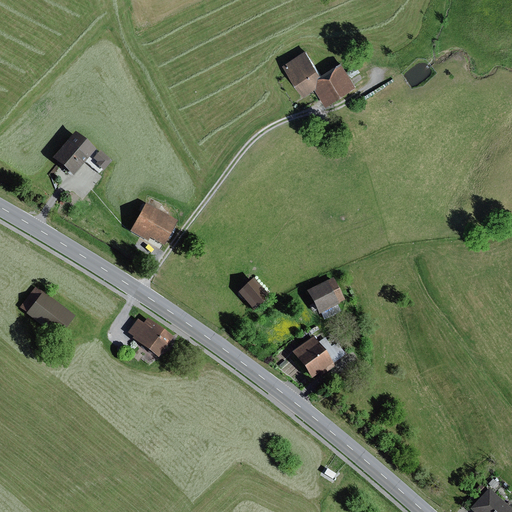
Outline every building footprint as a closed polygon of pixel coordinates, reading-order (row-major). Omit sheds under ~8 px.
[(307,50),(285,64),(306,96),(317,89),(328,105),(357,86),(342,63),(324,75),(307,50)] [(100,151),(77,132),(54,157),(75,175),(86,162),(100,173),(103,169),(104,170),(113,161),(101,150),(100,151)] [(179,221),(147,203),(131,231),(148,241),(151,237),(165,245),(179,221)] [(254,278),(238,292),(255,310),(271,296),(254,278)] [(334,278),(308,290),(320,314),(321,313),(325,320),(341,312),(338,305),(340,304),(339,303),(345,300),(334,278)] [(43,293),(36,287),(20,308),(26,312),(25,313),(58,338),(75,316),(44,292),(43,293)] [(144,323),(138,318),(128,332),(134,336),(133,338),(159,357),(174,336),(148,317),(144,323)] [(302,345),(292,351),(312,378),(319,373),(321,377),(336,366),(334,363),(347,354),(338,343),(332,346),(325,337),(320,342),(314,336),(302,345)] [(336,474),(328,469),(325,474),(333,479),(336,474)] [(511,511),(511,508),(489,488),(470,508),(474,511),(511,511)]
